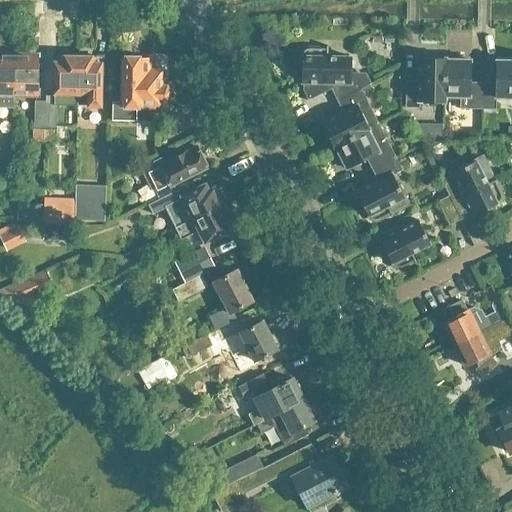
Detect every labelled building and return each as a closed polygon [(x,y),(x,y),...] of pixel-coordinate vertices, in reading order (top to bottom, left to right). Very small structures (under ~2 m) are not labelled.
[(369,83),(365,74),(351,74),(351,56),(327,56),(328,45),(326,45),(326,48),(309,48),(308,48),(306,48),(305,49),(304,50),(303,51),(303,52),(302,53),(302,56),(301,82),(305,82),(305,89),(309,98),(307,99),(307,100),(331,88),(337,100),(371,83),(371,82),(369,83)] [(0,107),(14,107),(14,97),(14,55),(0,54),(0,107)] [(38,97),(39,56),(14,55),(14,97),(38,97)] [(77,93),(78,56),(59,56),(59,63),(55,63),(54,93),(66,94),(66,106),(78,106),(78,101),(78,93),(77,93)] [(101,106),(101,63),(97,63),(97,57),(78,56),(77,93),(78,93),(78,101),(88,101),(88,106),(101,106)] [(444,96),(445,57),(419,56),(418,80),(406,80),(405,107),(419,107),(419,102),(445,102),(445,96),(444,96)] [(161,87),(161,71),(149,71),(149,57),(123,57),(122,102),(113,102),(112,121),(137,121),(137,107),(160,107),(160,102),(166,102),(171,98),(171,92),(168,87),(161,87)] [(482,109),(483,82),(470,81),(471,59),(465,59),(465,57),(445,57),(444,96),(445,96),(460,96),(460,108),(482,109)] [(511,96),(511,58),(501,58),(501,60),(496,60),(495,82),(483,82),(482,109),(496,109),(496,97),(511,96)] [(378,122),(361,89),(372,83),(371,83),(337,100),(343,112),(321,122),(333,145),(378,122)] [(45,101),(33,101),(32,129),(35,129),(45,129),(45,101)] [(58,101),(45,101),(45,129),(57,129),(58,101)] [(396,157),(378,122),(333,145),(342,164),(344,163),(347,168),(366,158),(372,169),(396,157)] [(32,129),(32,140),(45,141),(45,129),(35,129),(32,129)] [(45,129),(45,141),(57,141),(57,129),(45,129)] [(176,190),(173,183),(206,166),(195,146),(172,158),(170,153),(143,166),(145,170),(142,171),(152,191),(154,189),(159,198),(171,193),(176,190)] [(500,192),(495,181),(497,179),(497,178),(494,180),(482,156),(453,171),(451,169),(439,175),(449,195),(451,199),(462,193),(473,215),(497,203),(496,202),(499,201),(500,200),(501,199),(501,197),(501,195),(501,194),(500,192)] [(408,204),(393,174),(402,169),(396,157),(372,169),(378,180),(356,191),(368,215),(369,215),(370,216),(370,217),(371,218),(373,219),(374,219),(376,219),(378,219),(379,218),(380,218),(391,212),(393,215),(394,214),(392,212),(408,204)] [(147,204),(153,214),(166,207),(176,227),(224,203),(217,188),(208,193),(204,185),(177,198),(175,200),(171,193),(159,198),(147,204)] [(106,221),(106,189),(92,189),(92,221),(106,221)] [(461,219),(451,199),(449,195),(437,201),(449,225),(461,219)] [(75,198),(44,198),(43,222),(75,222),(75,198)] [(33,203),(32,220),(42,220),(43,203),(33,203)] [(205,242),(236,226),(229,211),(225,213),(221,205),(225,203),(224,203),(176,227),(181,240),(188,237),(192,245),(195,244),(196,247),(205,243),(205,242)] [(412,252),(430,243),(418,219),(380,238),(392,262),(393,262),(394,264),(394,265),(395,265),(397,266),(399,267),(400,267),(402,266),(414,260),(415,263),(417,262),(412,252)] [(0,233),(0,237),(6,249),(24,240),(17,226),(0,233)] [(212,267),(203,248),(176,261),(185,280),(212,267)] [(52,286),(44,266),(0,285),(0,289),(20,309),(32,295),(52,286)] [(251,299),(237,270),(238,270),(237,269),(212,281),(213,282),(214,282),(226,307),(209,316),(216,329),(236,318),(232,310),(253,300),(253,299),(251,299)] [(178,300),(203,288),(207,286),(201,274),(172,288),(178,300)] [(131,321),(144,314),(137,299),(124,306),(131,321)] [(484,317),(473,323),(467,310),(467,309),(463,301),(450,307),(455,316),(444,321),(455,344),(502,321),(507,319),(502,310),(498,312),(485,319),(484,317)] [(498,341),(511,333),(511,327),(507,319),(502,321),(455,344),(466,366),(475,361),(478,366),(474,369),(482,378),(497,364),(489,354),(498,350),(500,345),(498,341)] [(277,347),(270,334),(262,320),(240,332),(239,329),(224,337),(230,348),(244,340),(254,360),(277,349),(276,347),(277,347)] [(212,345),(206,334),(185,344),(190,355),(212,345)] [(239,387),(244,400),(266,392),(261,378),(239,387)] [(303,399),(292,378),(270,390),(270,391),(271,391),(277,403),(266,408),(253,414),(257,422),(303,399)] [(309,433),(305,426),(314,421),(314,420),(313,420),(303,399),(257,422),(261,432),(274,425),(285,445),(309,433)] [(511,404),(498,411),(505,426),(497,430),(509,452),(511,450),(511,404)] [(277,475),(305,461),(299,449),(271,464),(277,475)] [(241,478),(263,467),(258,456),(236,467),(241,478)] [(347,485),(333,456),(309,468),(293,477),(310,511),(311,511),(337,500),(333,492),(347,485)] [(227,486),(213,493),(222,511),(242,502),(232,483),(227,485),(227,486)]
